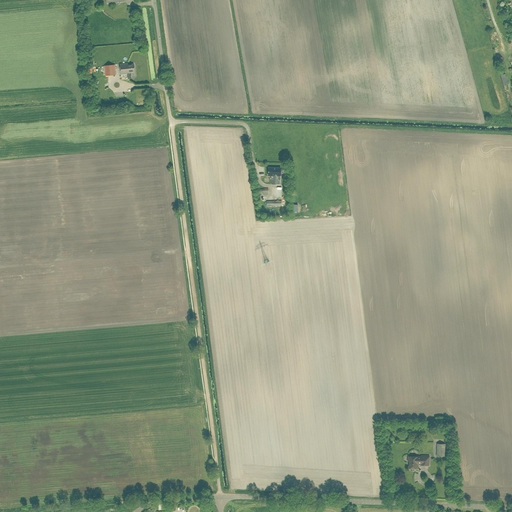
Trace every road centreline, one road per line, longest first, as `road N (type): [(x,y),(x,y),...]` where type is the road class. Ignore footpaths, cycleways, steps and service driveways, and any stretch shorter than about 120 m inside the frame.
road 1 (track): [(217,466),(171,122)]
road 2 (unclassified): [(511,507),(219,496)]
road 3 (unclassified): [(182,121),(171,122),(154,0)]
